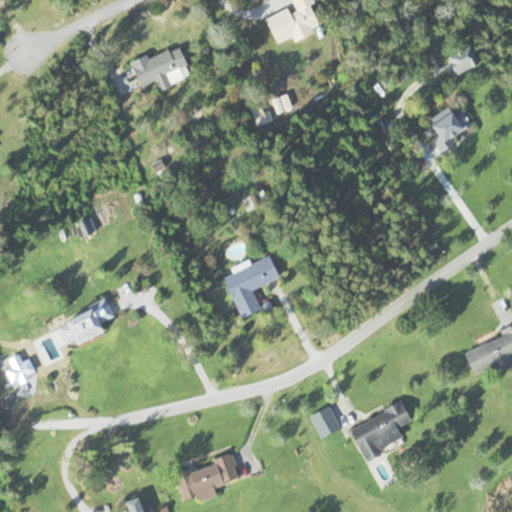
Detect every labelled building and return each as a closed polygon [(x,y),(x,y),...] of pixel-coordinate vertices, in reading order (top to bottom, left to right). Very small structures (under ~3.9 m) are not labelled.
[(286,0),(289,6),(259,19),(270,43),(287,35),(289,39),(319,26),(307,0),(286,0)] [(448,76),(474,61),(463,42),(437,57),(448,76)] [(180,79),(176,68),(181,66),(171,44),(125,64),(136,87),(150,80),(154,90),(180,79)] [(435,151),(449,143),(446,137),(468,125),(459,108),(447,115),(443,108),(418,121),(435,151)] [(261,202),(257,191),(245,195),(248,205),(261,202)] [(274,277),(265,255),(217,275),(235,317),(256,309),(247,288),(274,277)] [(92,324),(108,317),(102,300),(53,319),(64,346),(96,334),(92,324)] [(511,326),(456,350),(467,376),(508,359),(506,354),(511,351),(511,326)] [(358,458),(398,439),(392,427),(406,420),(397,401),(343,427),(358,458)] [(304,418),(317,437),(336,424),(322,405),(304,418)] [(233,478),(227,455),(169,471),(178,503),(210,494),(208,486),(233,478)] [(137,511),(132,497),(116,502),(120,511),(137,511)]
